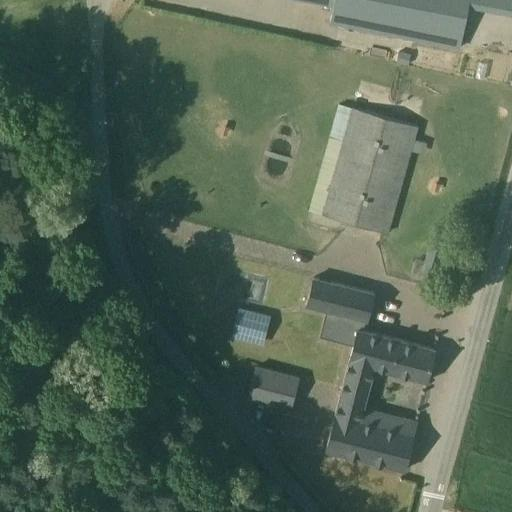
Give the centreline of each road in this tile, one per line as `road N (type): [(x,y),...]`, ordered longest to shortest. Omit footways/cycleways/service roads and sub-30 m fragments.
road 1 (unclassified): [(305,511),(182,370),(111,250),(94,157),(88,0)]
road 2 (unclassified): [(427,511),(511,198)]
